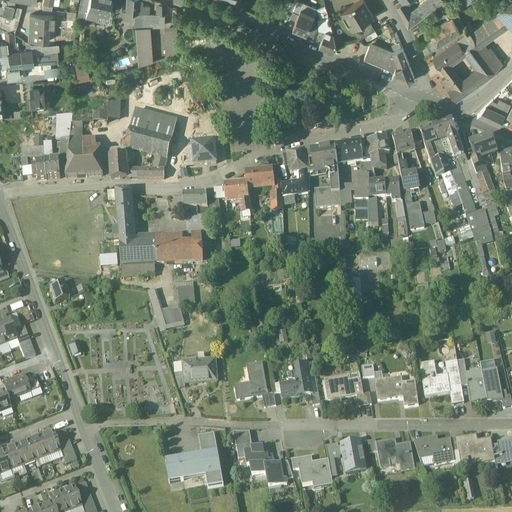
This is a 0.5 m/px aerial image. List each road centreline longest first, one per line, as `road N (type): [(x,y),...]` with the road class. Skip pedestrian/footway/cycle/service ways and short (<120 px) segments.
road 1 (residential): [(0,200),(204,182),(279,144),(394,123),(410,94)]
road 2 (residential): [(79,423),(511,427)]
road 3 (secondary): [(178,0),(410,94)]
road 4 (residential): [(79,423),(0,204)]
